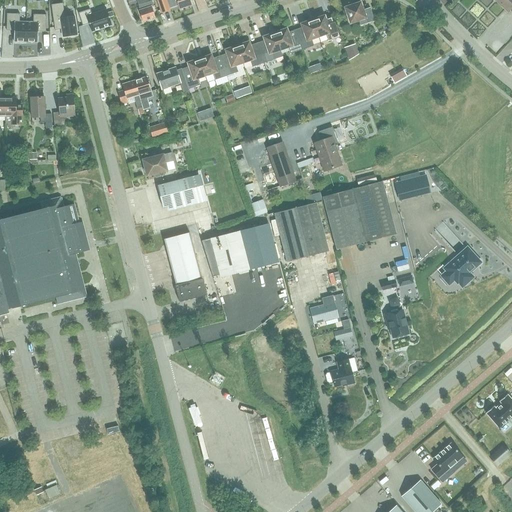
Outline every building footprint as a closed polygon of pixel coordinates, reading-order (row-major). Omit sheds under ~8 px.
[(156,0),(161,13),(170,10),(169,8),(177,6),(179,10),(191,6),(189,0),(156,0)] [(511,0),(493,0),(508,13),(510,10),(511,12),(511,0)] [(151,7),(153,6),(151,1),(149,2),(138,5),(140,10),(139,11),(143,22),(155,18),(151,7)] [(346,5),(346,7),(345,8),(350,24),(359,21),(360,26),(374,21),(370,8),(363,10),(360,3),(354,5),(352,3),(350,2),(347,3),(346,5)] [(63,4),(51,6),(56,31),(63,30),(65,37),(79,34),(75,16),(66,18),(63,4)] [(91,9),(80,13),(84,26),(90,24),(93,32),(113,25),(108,9),(93,14),(91,9)] [(7,14),(6,31),(14,31),(14,42),(26,42),(26,22),(20,22),(20,14),(7,14)] [(26,22),(26,42),(38,42),(38,32),(46,32),(46,15),(33,14),(33,23),(26,22)] [(324,16),(313,20),(319,37),(326,34),(328,41),(340,37),(333,17),(326,20),(324,16)] [(319,37),(313,20),(301,24),(302,28),(295,30),(302,50),(314,46),(311,39),(319,37)] [(287,29),(275,33),(281,50),(288,47),(290,54),(302,50),(295,30),(288,32),(287,29)] [(281,50),(275,33),(263,37),(264,41),(257,43),(264,63),(276,59),(274,52),(281,50)] [(249,42),(237,46),(243,63),(250,60),(252,67),(264,63),(257,43),(250,46),(249,42)] [(227,54),(219,56),(226,76),(238,72),(236,65),(243,63),(237,46),(226,50),(227,54)] [(350,46),(345,48),(349,61),(354,58),(350,46)] [(211,55),(199,59),(205,76),(212,73),(215,80),(226,76),(219,56),(212,59),(211,55)] [(189,67),(182,69),(188,89),(200,85),(198,78),(205,76),(199,59),(188,63),(189,67)] [(175,68),(157,74),(162,90),(180,83),(183,93),(189,91),(188,89),(182,69),(181,69),(176,70),(175,68)] [(402,71),(391,78),(394,83),(405,77),(402,71)] [(151,112),(146,93),(151,92),(147,78),(134,81),(144,114),(151,112)] [(124,91),(118,93),(121,105),(128,103),(127,99),(134,97),(138,110),(140,115),(144,114),(143,110),(134,81),(122,85),(124,91)] [(64,117),(74,117),(73,95),(69,95),(69,97),(58,98),(59,113),(53,113),(54,126),(65,126),(64,117)] [(46,129),(52,129),(52,115),(45,115),(44,97),(30,98),(31,118),(41,117),(41,123),(45,123),(46,129)] [(5,98),(5,116),(5,123),(6,123),(7,127),(18,127),(19,124),(22,124),(22,107),(15,107),(15,98),(5,98)] [(191,100),(185,102),(190,116),(196,114),(191,100)] [(166,123),(148,128),(151,137),(169,132),(166,123)] [(322,141),(315,144),(324,171),(341,165),(334,145),(338,143),(332,127),(318,132),(322,141)] [(239,140),(230,143),(233,153),(242,150),(239,140)] [(279,186),(296,181),(283,143),(267,149),(279,186)] [(165,163),(174,161),(172,153),(156,157),(155,154),(149,156),(150,158),(143,160),(147,176),(155,174),(160,173),(159,173),(167,171),(165,163)] [(299,169),(315,163),(313,158),(297,164),(299,169)] [(198,175),(157,186),(163,208),(194,200),(195,204),(204,201),(198,175)] [(375,175),(356,179),(358,187),(377,182),(375,175)] [(426,175),(395,183),(400,201),(430,193),(426,175)] [(336,249),(396,234),(382,181),(323,197),(336,249)] [(320,193),(307,197),(308,204),(322,201),(320,193)] [(0,316),(10,314),(8,309),(56,296),(58,304),(87,296),(76,254),(90,250),(82,221),(78,222),(74,205),(64,208),(61,198),(40,204),(42,210),(0,221),(0,316)] [(251,204),(255,216),(267,212),(263,200),(251,204)] [(316,203),(274,214),(277,225),(287,262),(329,252),(316,203)] [(148,219),(151,234),(157,233),(153,218),(148,219)] [(250,270),(279,263),(269,224),(240,231),(250,270)] [(211,240),(202,242),(203,246),(213,278),(220,276),(220,278),(250,270),(240,231),(210,239),(211,240)] [(175,286),(179,302),(207,295),(202,279),(190,232),(164,239),(176,285),(175,286)] [(471,252),(468,251),(467,249),(455,260),(454,259),(446,266),(449,269),(447,271),(448,271),(442,276),(449,283),(454,279),(457,282),(458,281),(462,286),(464,285),(467,284),(469,281),(470,278),(472,277),(468,273),(469,272),(470,271),(470,270),(470,269),(469,269),(472,266),(473,267),(474,267),(475,267),(475,266),(479,262),(474,257),(473,254),(471,252)] [(411,276),(397,279),(399,286),(413,283),(411,276)] [(395,280),(381,284),(383,290),(396,287),(395,280)] [(318,307),(311,309),(314,323),(338,317),(332,296),(323,299),(325,306),(321,307),(321,306),(318,307)] [(393,338),(408,334),(402,310),(385,314),(387,324),(389,323),(393,338)] [(349,320),(342,322),(344,329),(351,328),(349,320)] [(350,328),(335,332),(337,340),(352,336),(350,328)] [(333,382),(334,386),(346,384),(346,385),(354,382),(350,367),(348,360),(337,362),(339,370),(327,373),(325,375),(327,381),(329,383),(333,382)] [(511,400),(507,395),(499,401),(501,403),(495,409),(493,406),(486,413),(499,428),(511,416),(511,400)] [(118,426),(106,429),(108,435),(120,432),(118,426)] [(118,443),(70,456),(76,479),(124,467),(118,443)] [(437,464),(431,470),(442,482),(451,475),(447,470),(462,457),(451,443),(433,459),(437,464)] [(503,446),(489,457),(496,465),(510,454),(503,446)] [(419,479),(401,495),(415,511),(431,511),(441,504),(419,479)] [(45,491),(49,499),(60,495),(57,486),(45,491)]
